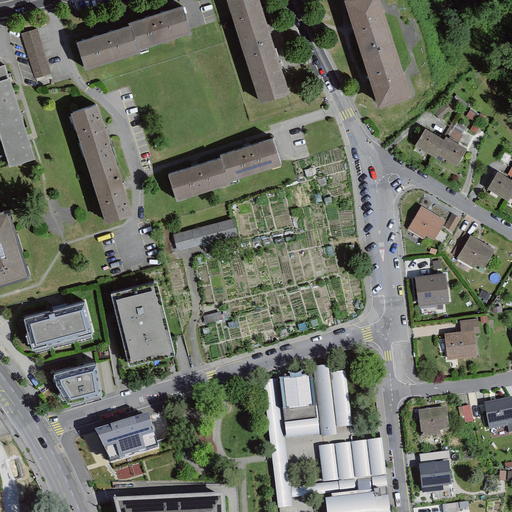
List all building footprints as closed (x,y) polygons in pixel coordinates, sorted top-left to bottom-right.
[(260,0),(228,0),(259,103),(289,94),(260,0)] [(379,0),(351,0),(346,2),(350,16),(373,90),(379,108),(410,98),(379,0)] [(81,45),(90,72),(146,54),(145,51),(198,35),(196,30),(189,7),(137,23),(138,27),(81,45)] [(40,29),(22,34),(36,83),(54,78),(40,29)] [(15,79),(0,83),(0,129),(11,167),(39,159),(15,79)] [(452,102),(436,116),(442,123),(458,109),(452,102)] [(98,111),(72,119),(105,224),(130,216),(98,111)] [(459,141),(465,129),(455,124),(449,136),(459,141)] [(439,154),(445,144),(426,132),(417,147),(436,158),(439,154)] [(169,174),(178,201),(234,184),(233,181),(286,164),(277,136),(225,153),(226,156),(169,174)] [(447,140),(445,144),(439,154),(458,166),(466,152),(447,140)] [(511,196),(511,179),(500,172),(491,186),(510,199),(511,196)] [(14,213),(0,216),(0,293),(35,284),(14,213)] [(430,244),(439,226),(418,214),(409,232),(430,244)] [(453,214),(446,226),(454,231),(462,218),(453,214)] [(232,221),(175,235),(179,250),(236,236),(232,221)] [(485,271),(495,254),(474,242),(464,259),(485,271)] [(447,300),(445,277),(420,280),(422,303),(447,300)] [(160,280),(113,292),(120,317),(131,365),(178,353),(160,280)] [(87,301),(25,317),(34,349),(95,333),(87,301)] [(460,320),(460,331),(479,329),(476,317),(460,320)] [(476,354),(473,331),(447,335),(451,357),(476,354)] [(98,363),(113,361),(110,343),(96,346),(98,361),(98,363)] [(98,363),(98,361),(56,372),(58,383),(70,402),(103,393),(98,363)] [(286,424),(287,433),(288,440),(322,435),(322,438),(338,436),(337,429),(352,427),(353,427),(347,372),(331,374),(330,366),(315,368),(316,375),(304,377),(303,374),(305,373),(304,372),(297,374),(290,373),(289,375),(291,375),(292,378),(265,381),(270,426),(286,424)] [(511,427),(511,402),(488,407),(492,431),(511,427)] [(472,406),(463,408),(466,425),(475,423),(472,406)] [(450,431),(447,411),(421,414),(424,438),(442,436),(442,432),(450,431)] [(155,434),(149,413),(94,430),(95,431),(111,462),(159,448),(155,434)] [(340,482),(325,484),(321,484),(317,485),(312,485),(292,488),(289,460),(285,433),(287,433),(286,424),(270,426),(271,435),(274,458),(275,461),(278,490),(281,509),(295,508),(294,500),(314,497),(326,496),(327,499),(333,499),(333,495),(342,494),(341,489),(340,482)] [(390,511),(382,440),(354,443),(321,447),(322,459),(325,484),(340,482),(341,489),(342,494),(333,495),(333,499),(327,499),(327,502),(335,501),(336,511),(390,511)] [(452,491),(450,467),(424,470),(426,494),(452,491)] [(460,499),(475,498),(474,485),(456,486),(456,497),(460,496),(460,499)] [(225,511),(225,495),(212,496),(140,499),(116,500),(119,511),(225,511)] [(468,511),(467,503),(444,506),(444,511),(468,511)]
